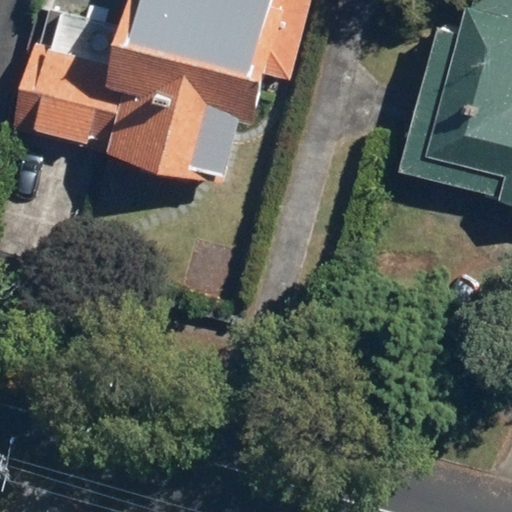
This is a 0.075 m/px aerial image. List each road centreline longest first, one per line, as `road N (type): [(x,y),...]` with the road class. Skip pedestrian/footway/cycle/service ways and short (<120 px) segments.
road 1 (tertiary): [(399,511),(180,451)]
road 2 (tertiary): [(180,451),(0,401)]
